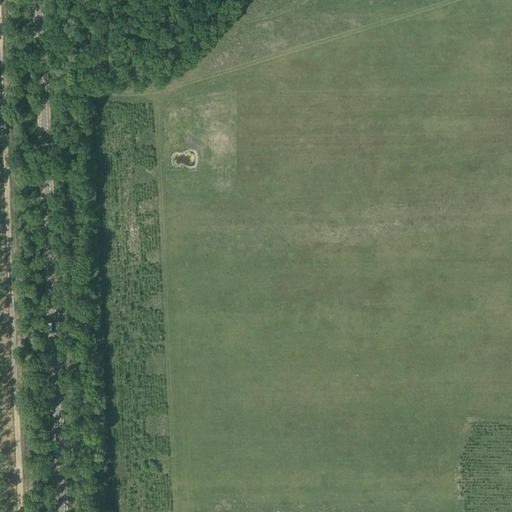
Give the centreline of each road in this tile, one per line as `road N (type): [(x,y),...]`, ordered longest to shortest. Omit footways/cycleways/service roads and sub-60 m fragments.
road 1 (secondary): [(61,511),(38,0)]
road 2 (track): [(1,0),(23,511)]
road 3 (track): [(155,94),(175,511)]
road 4 (track): [(180,85),(457,0)]
road 5 (track): [(42,89),(161,93),(180,85),(233,28)]
